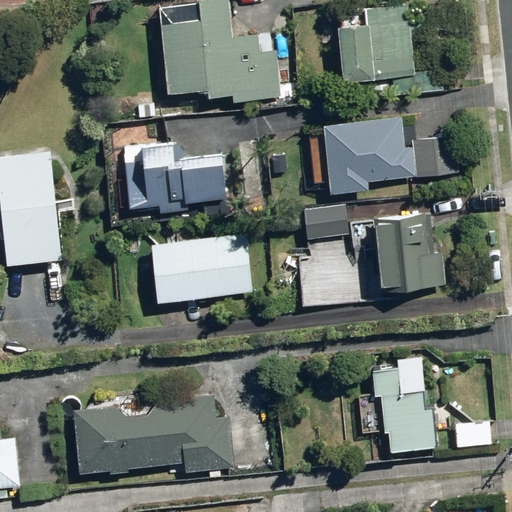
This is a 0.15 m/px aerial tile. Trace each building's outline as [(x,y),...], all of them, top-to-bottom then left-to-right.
[(230,87),(230,95),(277,91),(273,46),(258,47),(257,28),(230,30),(227,0),(196,0),(198,15),(159,18),(165,86),(205,82),(205,90),(230,87)] [(398,70),(400,89),(447,86),(446,70),(441,71),(440,67),(417,69),(414,31),(430,30),(429,16),(413,17),(411,0),(384,0),(367,1),(368,15),(340,17),(345,75),(398,70)] [(139,112),(161,112),(161,101),(139,100),(139,112)] [(414,169),(412,142),(401,143),(399,112),(323,118),(328,186),(364,183),(364,174),(414,169)] [(417,135),(417,142),(419,170),(461,167),(459,132),(417,135)] [(162,200),(163,209),(191,206),(189,198),(228,193),(221,146),(174,152),(172,136),(142,140),(144,157),(127,159),(133,204),(162,200)] [(0,148),(0,216),(4,258),(58,252),(47,144),(0,148)] [(270,151),(271,169),(286,168),(284,149),(270,151)] [(302,203),(303,233),(347,230),(344,200),(302,203)] [(394,276),(394,282),(442,277),(439,247),(433,247),(430,208),(373,212),(378,277),(394,276)] [(148,237),(153,294),(250,286),(245,229),(148,237)] [(386,426),(388,446),(436,442),(432,400),(423,400),(419,352),(395,353),(396,362),(370,364),(371,388),(377,388),(379,427),(386,426)] [(186,460),(186,469),(236,465),(232,415),(217,417),(217,415),(215,391),(76,403),(82,469),(186,460)] [(453,419),(454,442),(491,441),(490,417),(453,419)] [(0,483),(19,482),(14,435),(0,435),(0,483)]
